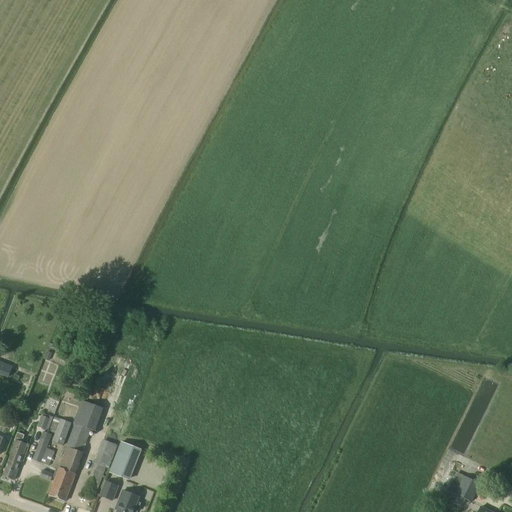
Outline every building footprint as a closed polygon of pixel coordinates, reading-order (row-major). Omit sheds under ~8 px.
[(49,353),(46,359),(53,361),(55,355),(49,353)] [(96,365),(102,368),(107,356),(102,353),(96,365)] [(0,374),(9,378),(13,367),(0,362),(0,374)] [(72,387),(80,390),(83,380),(76,377),(72,387)] [(49,496),(65,502),(76,474),(84,453),(83,453),(91,430),(95,432),(104,409),(82,401),(74,424),(76,425),(59,468),(49,496)] [(46,430),(49,431),(54,418),(44,414),(43,417),(42,416),(38,427),(46,430)] [(52,442),(63,446),(72,424),(55,418),(50,432),(56,434),(52,442)] [(33,460),(49,466),(55,452),(47,449),(52,435),(43,432),(33,460)] [(9,461),(20,465),(28,446),(22,443),(25,436),(18,433),(15,441),(16,441),(9,461)] [(83,494),(94,499),(104,474),(105,474),(117,446),(104,440),(94,463),(96,463),(83,494)] [(109,473),(130,481),(142,450),(121,442),(109,473)] [(3,476),(14,481),(20,465),(9,461),(3,476)] [(40,478),(51,482),(54,475),(43,470),(40,478)] [(455,494),(472,502),(481,485),(464,477),(455,494)] [(100,497),(113,502),(119,487),(106,482),(100,497)] [(116,511),(134,511),(135,511),(136,511),(137,511),(141,504),(138,503),(140,498),(122,491),(115,510),(117,511),(116,511)]
